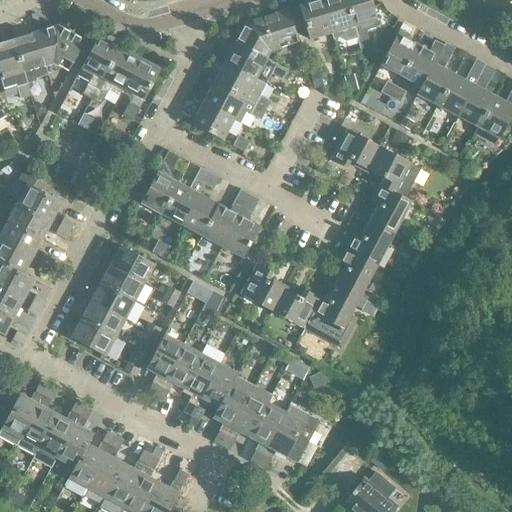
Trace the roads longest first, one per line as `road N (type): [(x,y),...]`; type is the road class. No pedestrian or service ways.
road 1 (residential): [(262,481),(27,357)]
road 2 (residential): [(27,357),(157,128)]
road 3 (residential): [(340,229),(157,128)]
road 4 (residential): [(511,66),(392,0)]
road 5 (residential): [(157,128),(196,43),(189,15)]
